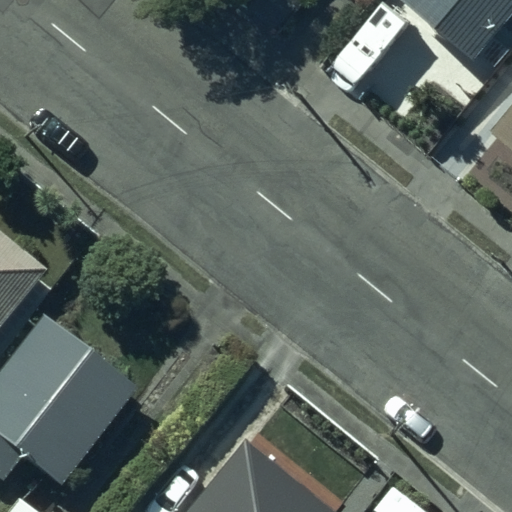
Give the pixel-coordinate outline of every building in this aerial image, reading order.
[(511,0),(422,0),(406,16),(450,59),(472,77),(511,29),(511,0)] [(511,120),(494,141),(511,157),(511,120)] [(0,348),(49,289),(0,249),(0,348)] [(126,406),(88,376),(89,375),(32,332),(27,329),(0,364),(0,493),(13,477),(49,505),(126,406)] [(202,511),(296,511),(239,466),(202,511)]
